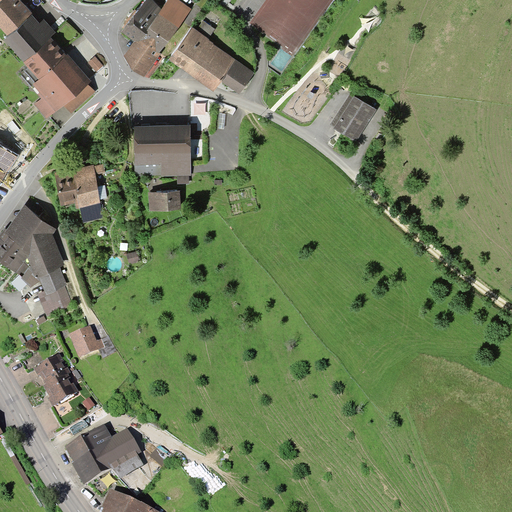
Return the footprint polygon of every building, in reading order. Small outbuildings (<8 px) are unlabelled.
[(0,0),(0,26),(8,36),(32,14),(33,13),(21,0),(0,0)] [(134,40),(124,55),(133,70),(145,76),(161,53),(159,52),(192,8),(180,0),(168,0),(162,9),(152,0),(145,0),(122,31),(134,40)] [(8,36),(4,39),(24,61),(52,37),(56,32),(44,19),(40,23),(32,14),(8,36)] [(203,20),(197,30),(209,38),(216,29),(203,20)] [(197,30),(192,27),(169,59),(197,78),(219,47),(209,40),(210,39),(209,38),(197,30)] [(67,55),(52,37),(24,61),(29,67),(25,70),(35,82),(67,55)] [(219,47),(197,78),(214,91),(221,81),(240,94),(256,72),(219,47)] [(68,53),(67,55),(35,82),(33,84),(40,92),(38,94),(41,98),(35,103),(47,119),(64,105),(88,84),(91,80),(68,53)] [(95,56),(88,62),(97,72),(104,65),(95,56)] [(96,92),(88,84),(64,105),(72,113),(96,92)] [(354,95),(334,128),(357,142),(377,109),(354,95)] [(226,114),(219,113),(218,128),(224,129),(226,114)] [(191,124),(134,126),(135,176),(162,175),(161,176),(191,175),(191,124)] [(0,182),(20,151),(0,137),(0,182)] [(61,206),(75,202),(76,208),(80,208),(84,223),(103,218),(96,175),(94,165),(94,164),(55,171),(61,206)] [(104,164),(94,165),(96,175),(106,172),(104,164)] [(180,190),(148,192),(149,211),(181,209),(180,190)] [(0,260),(22,276),(29,267),(30,267),(22,278),(31,287),(41,281),(39,277),(60,267),(65,265),(53,235),(57,229),(25,204),(6,230),(5,229),(0,234),(0,260)] [(127,254),(129,264),(138,262),(136,252),(127,254)] [(68,285),(60,267),(39,277),(41,281),(45,291),(47,295),(66,286),(68,285)] [(45,291),(38,294),(48,317),(74,305),(66,286),(47,295),(45,291)] [(90,329),(69,338),(80,362),(100,353),(103,360),(118,351),(109,336),(97,343),(90,329)] [(33,372),(46,365),(39,352),(21,362),(28,375),(33,372)] [(46,365),(33,372),(39,381),(40,380),(46,389),(44,391),(51,402),(49,403),(53,410),(80,394),(70,377),(72,376),(60,356),(46,365)] [(89,398),(83,403),(89,411),(95,406),(89,398)] [(102,408),(95,412),(99,419),(106,415),(102,408)] [(95,412),(65,432),(70,440),(100,421),(99,419),(95,412)] [(105,429),(65,452),(74,467),(72,468),(84,489),(112,473),(121,483),(144,468),(138,458),(142,455),(127,431),(112,441),(105,429)] [(70,440),(65,432),(55,438),(60,446),(70,440)] [(156,450),(150,458),(163,469),(170,461),(156,450)] [(153,511),(110,493),(101,511),(153,511)]
